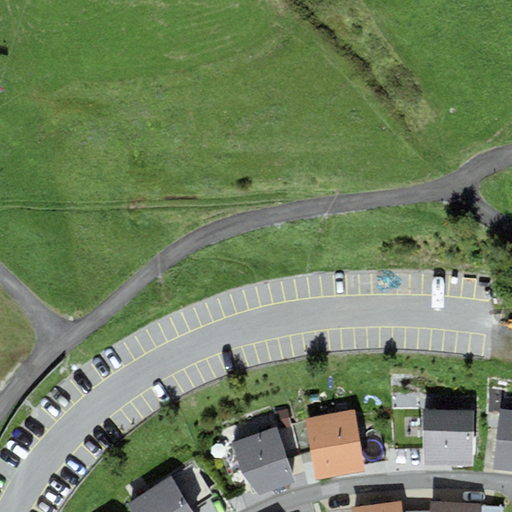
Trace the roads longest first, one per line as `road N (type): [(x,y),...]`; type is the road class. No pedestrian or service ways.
road 1 (track): [(457,178),(202,232),(62,341),(0,402)]
road 2 (residential): [(261,511),(304,491),(367,481),(511,483)]
